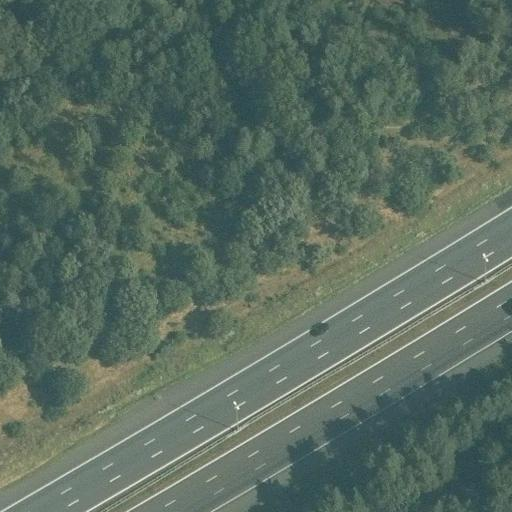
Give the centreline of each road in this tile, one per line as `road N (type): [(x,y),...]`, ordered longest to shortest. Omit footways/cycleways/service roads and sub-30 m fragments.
road 1 (motorway): [(511,224),(42,511)]
road 2 (motorway): [(177,511),(511,311)]
